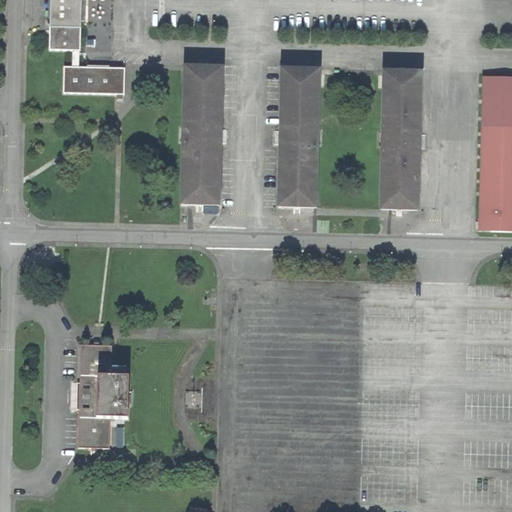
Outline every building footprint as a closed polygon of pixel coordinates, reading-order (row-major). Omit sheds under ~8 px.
[(64,95),(125,96),(126,69),(80,68),(79,52),(81,52),(81,0),(51,0),(50,51),(72,52),(72,67),(64,67),(64,95)] [(222,68),(185,67),(183,205),(219,206),(220,142),(222,143),(222,130),(220,130),(222,68)] [(278,207),(317,208),(320,71),(282,71),(280,130),(279,131),(279,143),(280,143),(278,207)] [(421,73),(384,72),(381,209),(418,210),(421,73)] [(511,78),(483,78),(479,232),(511,232),(511,78)] [(79,448),(110,449),(110,419),(127,419),(128,377),(111,376),(112,346),(81,346),(80,397),(79,448)]
